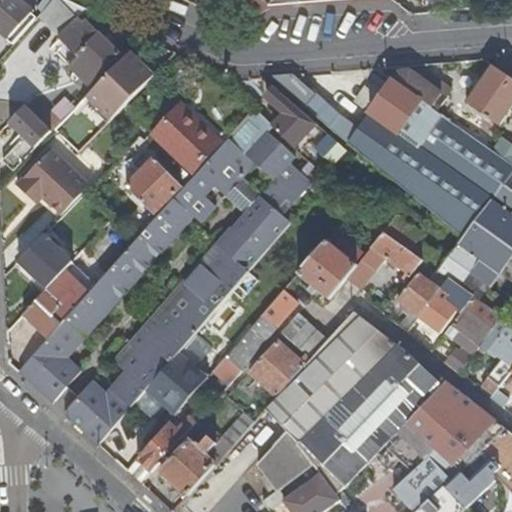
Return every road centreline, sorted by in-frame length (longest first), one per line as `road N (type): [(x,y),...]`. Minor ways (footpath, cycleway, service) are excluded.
road 1 (residential): [(511,42),(235,65),(150,31)]
road 2 (residential): [(129,511),(30,419)]
